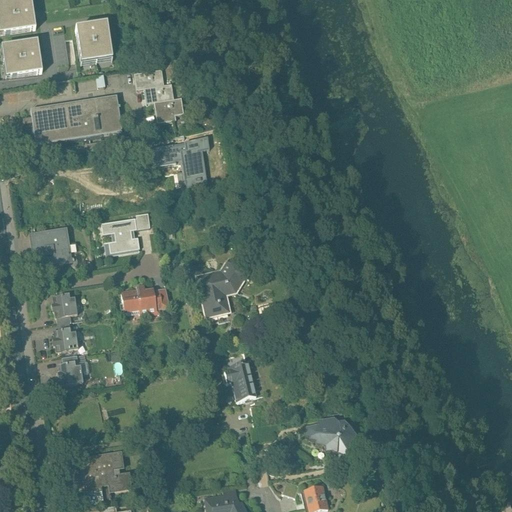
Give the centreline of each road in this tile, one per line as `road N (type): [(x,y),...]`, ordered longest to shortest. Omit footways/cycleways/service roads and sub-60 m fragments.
road 1 (secondary): [(4,292),(39,511)]
road 2 (residential): [(154,273),(4,292)]
